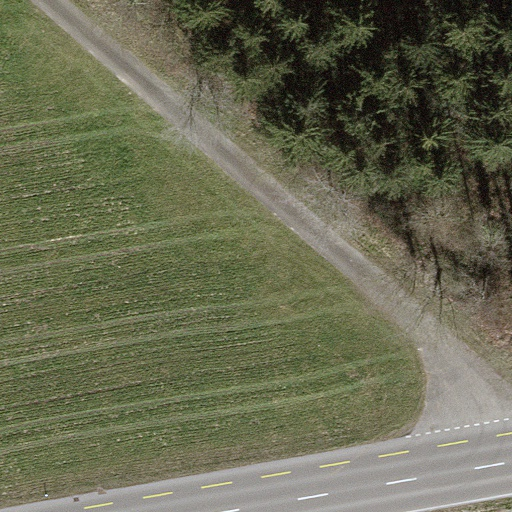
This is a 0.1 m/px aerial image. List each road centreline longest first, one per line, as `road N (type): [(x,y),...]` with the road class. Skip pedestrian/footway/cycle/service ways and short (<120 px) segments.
road 1 (track): [(511,406),(57,0)]
road 2 (secondary): [(511,458),(212,511)]
